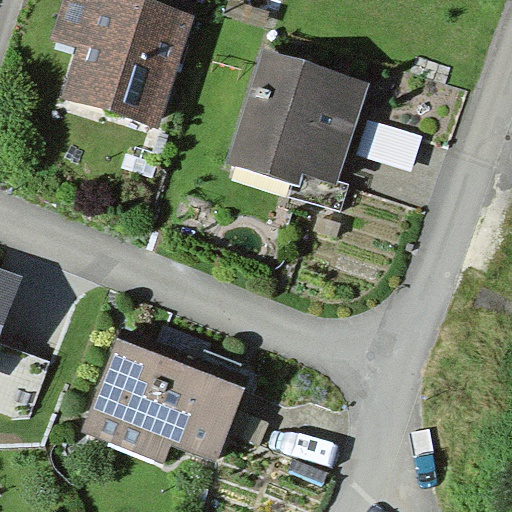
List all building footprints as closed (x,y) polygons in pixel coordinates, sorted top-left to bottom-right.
[(187,22),(114,0),(68,0),(58,34),(89,43),(73,98),(157,123),(187,22)] [(363,88),(268,59),(237,161),(333,189),(363,88)] [(0,318),(14,278),(0,273),(0,318)] [(242,397),(121,349),(88,432),(170,464),(178,445),(217,460),(242,397)] [(287,433),(278,454),(331,477),(340,455),(287,433)]
